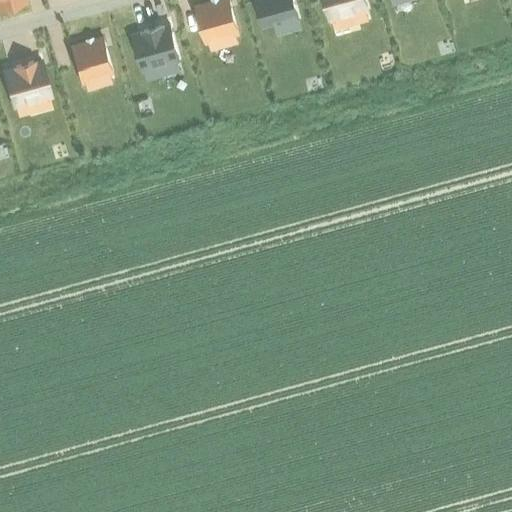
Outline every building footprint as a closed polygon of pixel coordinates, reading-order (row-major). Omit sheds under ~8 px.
[(229,0),(211,0),(195,4),(205,40),(208,39),(210,47),(218,45),(216,37),(235,32),(238,32),(229,0)] [(293,0),(255,0),(263,25),(274,22),(276,32),(284,30),(282,20),(297,16),(293,0)] [(326,0),(331,17),(355,11),(357,20),(369,17),(366,8),(364,0),(326,0)] [(141,31),(133,33),(142,69),(144,69),(147,77),(156,74),(154,66),(179,59),(169,24),(164,25),(163,23),(140,29),(141,31)] [(103,36),(70,44),(80,82),(83,81),(85,87),(94,85),(92,79),(113,73),(103,36)] [(10,66),(2,68),(12,105),(15,105),(17,113),(28,110),(26,102),(49,96),(39,58),(33,60),(33,57),(10,63),(10,66)]
